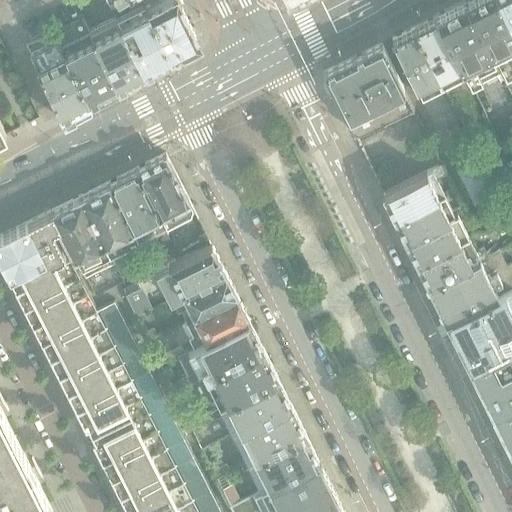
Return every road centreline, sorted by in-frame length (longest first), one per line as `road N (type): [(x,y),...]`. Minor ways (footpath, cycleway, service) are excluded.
road 1 (residential): [(499,511),(276,53)]
road 2 (residential): [(179,104),(383,511)]
road 3 (secondary): [(0,207),(152,134),(179,104)]
road 4 (residential): [(93,511),(0,325)]
road 5 (secondary): [(179,104),(139,108),(0,179)]
